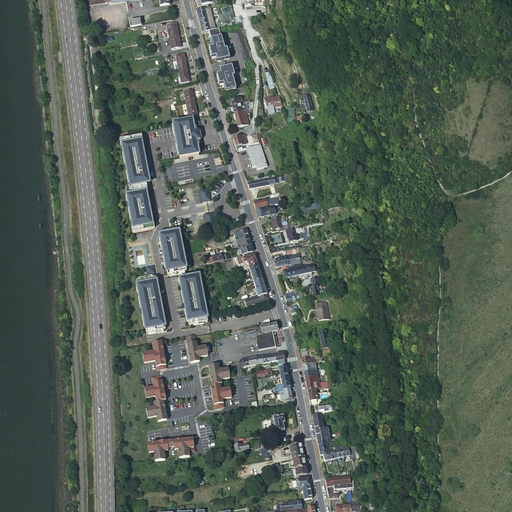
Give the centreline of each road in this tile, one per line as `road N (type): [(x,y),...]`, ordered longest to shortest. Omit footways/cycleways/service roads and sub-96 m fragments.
road 1 (primary): [(106,511),(92,241),(66,0)]
road 2 (tertiary): [(323,511),(285,326),(223,136)]
road 3 (unclassified): [(223,136),(253,121),(257,70),(244,19)]
road 4 (tertiary): [(223,136),(187,4)]
